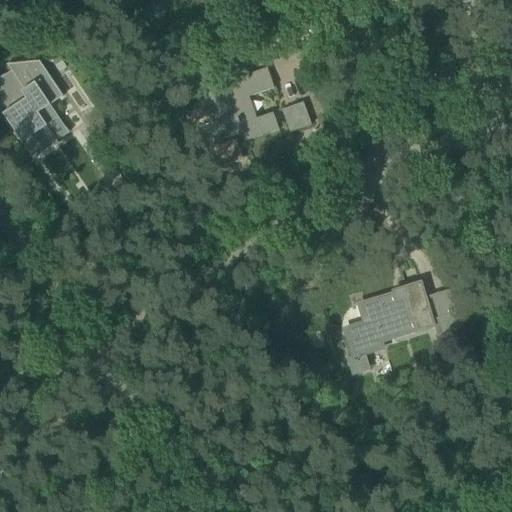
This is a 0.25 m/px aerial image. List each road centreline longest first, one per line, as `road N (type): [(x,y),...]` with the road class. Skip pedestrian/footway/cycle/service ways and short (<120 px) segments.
road 1 (residential): [(77,329),(322,162),(351,153)]
road 2 (residential): [(351,153),(394,156),(484,127),(491,114),(465,0)]
road 3 (residential): [(198,511),(77,329)]
road 4 (residential): [(315,0),(351,153)]
road 5 (residential): [(77,329),(0,210)]
